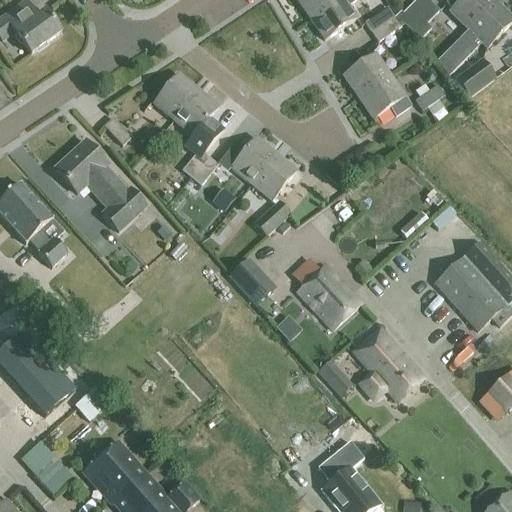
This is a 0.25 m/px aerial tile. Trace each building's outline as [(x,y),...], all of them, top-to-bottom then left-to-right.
[(294,0),(309,21),(338,0),(294,0)] [(348,9),(361,1),(360,0),(338,0),(309,21),(324,42),(346,27),(352,36),(362,28),(356,20),(348,9)] [(409,26),(430,4),(425,0),(416,0),(401,17),(409,26)] [(467,32),(493,4),(489,0),(450,0),(445,6),(450,11),(448,14),(467,32)] [(38,19),(26,2),(0,20),(0,40),(2,44),(15,35),(31,57),(61,36),(45,13),(38,19)] [(430,4),(409,26),(421,40),(431,31),(426,26),(438,12),(430,4)] [(511,21),(493,4),(467,32),(468,33),(458,43),(466,50),(476,40),(485,50),(511,22),(511,21)] [(371,35),(394,19),(387,9),(364,25),(371,35)] [(394,19),(371,35),(378,44),(400,29),(394,19)] [(357,100),(389,78),(375,56),(342,79),(357,100)] [(494,81),(480,63),(455,82),(469,101),(494,81)] [(172,122),(197,92),(176,75),(151,105),(172,122)] [(389,78),(357,100),(371,122),(388,111),(395,119),(410,109),(389,78)] [(422,113),(444,98),(437,88),(414,104),(422,113)] [(197,92),(172,122),(192,139),(217,108),(197,92)] [(122,149),(131,140),(112,120),(103,129),(122,149)] [(231,171),(250,186),(274,156),(253,139),(243,152),(236,147),(217,170),(227,177),(231,171)] [(106,208),(125,191),(106,170),(107,168),(85,143),(54,171),(77,195),(86,187),(106,208)] [(274,156),(250,186),(270,203),(295,173),(274,156)] [(208,159),(190,180),(199,187),(217,166),(208,159)] [(0,205),(0,217),(26,247),(29,244),(40,256),(39,257),(51,271),(68,257),(55,242),(50,247),(39,235),(52,223),(20,187),(0,205)] [(125,191),(106,208),(108,211),(102,216),(119,234),(147,209),(130,191),(127,193),(125,191)] [(265,237),(289,215),(277,203),(254,225),(265,237)] [(391,247),(398,240),(371,210),(364,216),(391,247)] [(498,330),(511,318),(511,280),(481,245),(434,286),(476,334),(491,321),(498,330)] [(358,268),(366,278),(373,272),(365,262),(358,268)] [(231,280),(256,308),(274,292),(249,264),(231,280)] [(320,273),(313,265),(296,280),(304,289),(298,294),(332,332),(361,306),(326,268),(320,273)] [(0,311),(16,298),(0,278),(0,311)] [(423,381),(380,332),(353,354),(371,375),(363,382),(362,386),(362,391),(369,399),(373,400),(378,399),(386,392),(397,404),(423,381)] [(24,335),(0,357),(0,368),(45,419),(75,392),(24,335)] [(325,382),(340,399),(351,389),(335,372),(329,365),(319,375),(325,382)] [(511,409),(511,374),(481,403),(499,422),(511,409)] [(74,409),(88,425),(107,408),(93,392),(74,409)] [(117,511),(119,511),(151,484),(117,445),(82,476),(111,508),(112,506),(117,511)] [(336,511),(372,511),(379,506),(350,470),(321,494),(336,511)] [(190,511),(202,503),(185,484),(166,500),(151,484),(119,511),(190,511)] [(493,511),(511,511),(511,497),(493,511)] [(0,507),(0,511),(13,511),(6,502),(0,507)]
